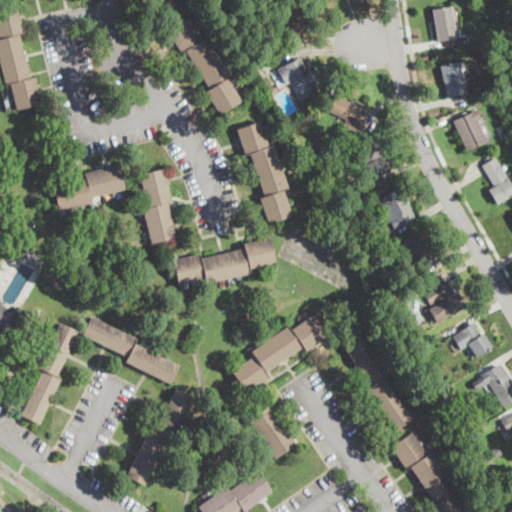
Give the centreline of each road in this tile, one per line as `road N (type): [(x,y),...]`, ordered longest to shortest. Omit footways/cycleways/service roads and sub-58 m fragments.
road 1 (residential): [(390,0),(398,70),(418,138),(511,309)]
road 2 (residential): [(220,214),(190,137),(122,61),(110,0)]
